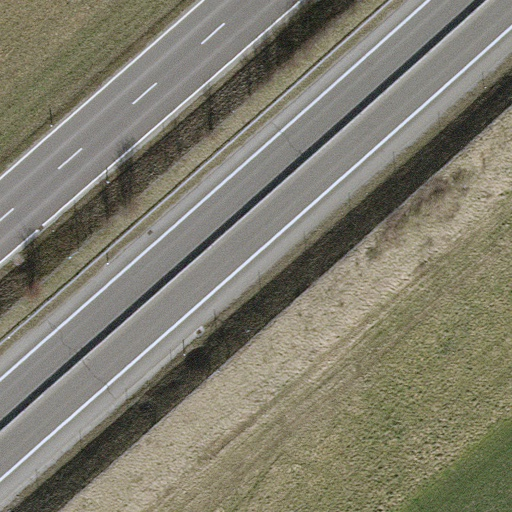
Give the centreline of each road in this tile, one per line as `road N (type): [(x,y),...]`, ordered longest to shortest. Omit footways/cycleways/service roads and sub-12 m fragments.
road 1 (trunk): [(0,459),(511,3)]
road 2 (trunk): [(455,0),(0,403)]
road 3 (primary): [(0,222),(253,0)]
